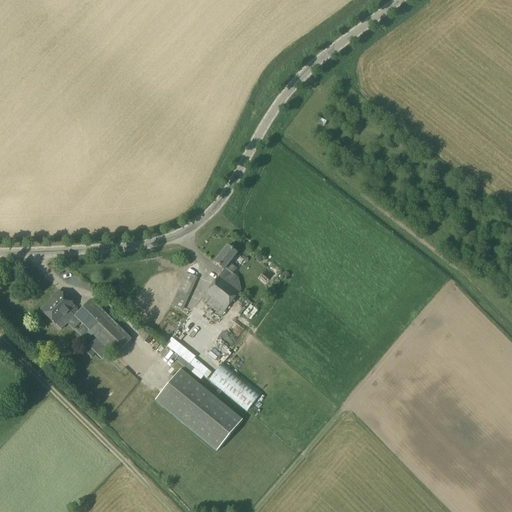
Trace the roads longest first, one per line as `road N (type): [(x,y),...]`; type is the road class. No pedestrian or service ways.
road 1 (unclassified): [(0,253),(119,248),(183,232),(226,192),(293,83),(399,0)]
road 2 (track): [(171,511),(0,337)]
road 3 (track): [(346,405),(256,511)]
